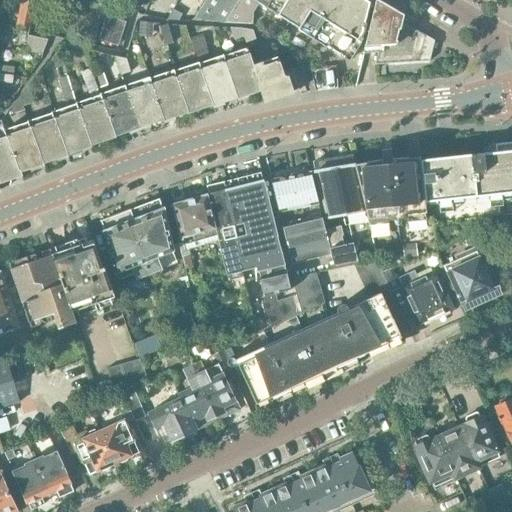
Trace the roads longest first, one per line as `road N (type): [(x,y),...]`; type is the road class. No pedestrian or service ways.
road 1 (residential): [(90,511),(511,312)]
road 2 (primary): [(0,215),(239,128),(444,103)]
